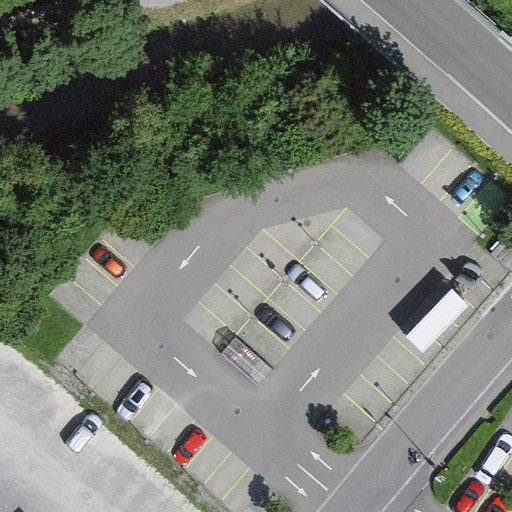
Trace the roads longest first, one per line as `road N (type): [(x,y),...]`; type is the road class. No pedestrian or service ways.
road 1 (residential): [(353,511),(511,324)]
road 2 (tertiary): [(511,93),(410,0)]
